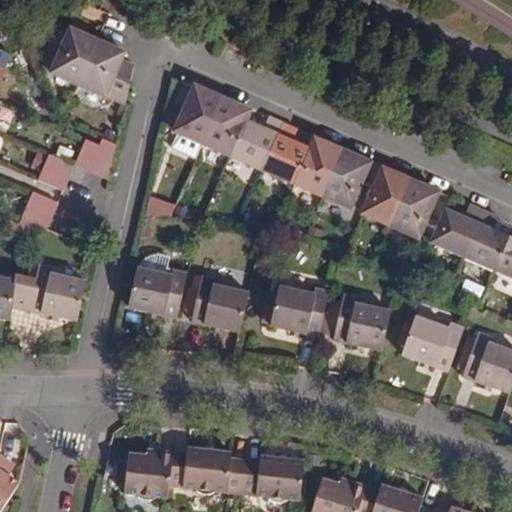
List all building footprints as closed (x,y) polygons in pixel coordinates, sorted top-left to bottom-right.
[(78,86),(98,41),(72,30),(53,75),(78,86)] [(126,52),(98,41),(78,86),(126,107),(136,64),(123,60),(126,52)] [(199,142),(219,95),(191,82),(170,130),(199,142)] [(228,155),(244,118),(249,108),(219,95),(199,142),(228,155)] [(261,125),(244,118),(228,155),(259,169),(280,122),(265,115),(261,125)] [(280,122),(259,169),(291,183),(307,147),(290,140),(295,128),(280,122)] [(319,195),(340,148),(312,136),(307,147),(291,183),(319,195)] [(75,164),(90,170),(100,146),(86,139),(75,164)] [(103,139),(100,146),(90,170),(109,179),(117,145),(103,139)] [(340,148),(319,195),(348,209),(369,161),(340,148)] [(70,176),(75,164),(51,153),(45,165),(70,176)] [(70,176),(45,165),(39,180),(64,191),(70,176)] [(390,226),(411,179),(382,167),(362,213),(390,226)] [(438,191),(411,179),(390,226),(417,239),(438,191)] [(33,190),(28,203),(53,215),(59,202),(33,190)] [(148,214),(174,219),(176,203),(151,199),(148,214)] [(47,228),(53,215),(28,203),(22,217),(47,228)] [(430,244),(463,258),(484,211),(468,204),(462,216),(444,209),(430,244)] [(495,273),(511,237),(493,229),(499,218),(484,211),(463,258),(495,273)] [(511,280),(511,237),(495,273),(511,280)] [(39,262),(30,259),(27,269),(37,271),(39,262)] [(15,276),(12,305),(29,309),(49,313),(57,315),(76,319),(86,277),(53,270),(55,265),(39,262),(37,271),(27,269),(16,266),(15,276)] [(174,314),(184,268),(170,264),(169,270),(135,263),(126,304),(147,308),(157,310),(174,314)] [(235,329),(244,289),(213,282),(215,275),(199,271),(197,279),(190,277),(183,306),(191,307),(188,318),(207,323),(216,324),(235,329)] [(0,316),(11,317),(12,305),(15,276),(0,274),(0,316)] [(278,285),(277,292),(275,298),(265,295),(259,320),(270,322),(269,327),(288,331),(299,333),(315,337),(326,289),(312,285),(311,293),(278,285)] [(378,350),(387,310),(356,303),(358,296),(342,292),(342,299),(335,297),(327,328),(334,330),(332,340),(351,344),(361,346),(378,350)] [(327,328),(335,297),(328,296),(321,327),(327,328)] [(157,310),(147,308),(145,315),(155,317),(157,310)] [(447,370),(464,325),(450,319),(447,327),(415,314),(401,353),(418,360),(429,364),(447,370)] [(509,393),(511,383),(511,348),(496,343),(497,338),(480,331),(464,376),(482,383),(493,387),(509,393)] [(361,346),(351,344),(349,350),(359,352),(361,346)] [(427,369),(429,364),(418,360),(416,365),(427,369)] [(493,387),(482,383),(480,389),(490,392),(493,387)] [(156,456),(157,450),(148,449),(147,456),(156,458),(156,456)] [(187,454),(174,452),(169,488),(195,491),(194,496),(205,499),(213,500),(214,493),(240,496),(244,461),(230,459),(231,454),(187,449),(187,454)] [(167,499),(169,488),(174,452),(157,450),(156,456),(156,458),(147,456),(131,454),(132,457),(117,456),(112,471),(112,488),(127,489),(126,494),(131,495),(131,498),(133,499),(142,502),(153,503),(155,497),(167,499)] [(259,462),(244,461),(240,496),(267,500),(267,504),(277,506),(285,506),(286,502),(299,504),(304,462),(260,457),(259,462)] [(8,467),(0,461),(0,511),(3,511),(17,491),(18,487),(10,482),(2,477),(8,467)] [(10,482),(16,472),(8,467),(2,477),(10,482)] [(340,484),(346,487),(349,480),(342,478),(340,484)] [(357,511),(366,486),(349,480),(346,487),(340,484),(322,479),(311,511),(357,511)] [(366,486),(357,511),(418,511),(423,498),(382,485),(380,490),(366,486)]
